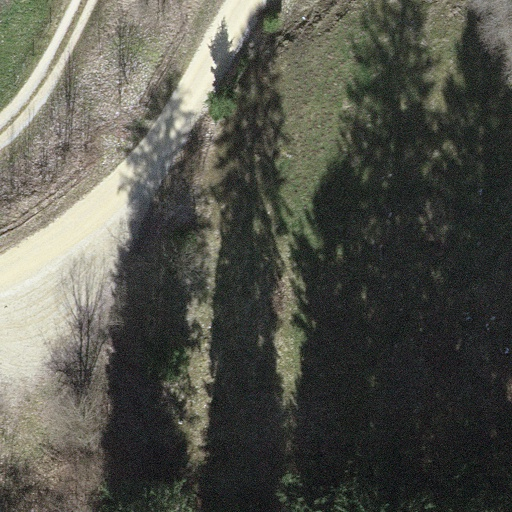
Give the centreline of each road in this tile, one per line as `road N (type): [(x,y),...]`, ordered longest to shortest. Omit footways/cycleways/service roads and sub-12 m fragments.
road 1 (track): [(225,0),(141,161),(91,219),(0,281)]
road 2 (track): [(0,126),(86,0)]
